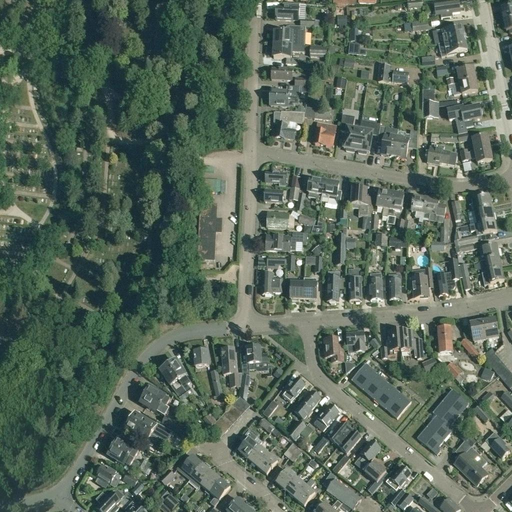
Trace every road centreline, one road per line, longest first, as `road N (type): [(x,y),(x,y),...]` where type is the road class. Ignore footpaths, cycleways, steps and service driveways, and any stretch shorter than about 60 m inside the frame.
road 1 (unclassified): [(62,498),(157,353),(206,331),(245,327)]
road 2 (residential): [(511,177),(454,187),(251,158)]
road 3 (residential): [(472,511),(318,376),(310,322)]
road 4 (unclassified): [(310,322),(511,298)]
road 5 (residential): [(245,327),(251,158)]
road 6 (residential): [(251,158),(255,0)]
road 7 (residential): [(511,146),(481,0)]
road 8 (residential): [(278,511),(222,457),(252,413)]
